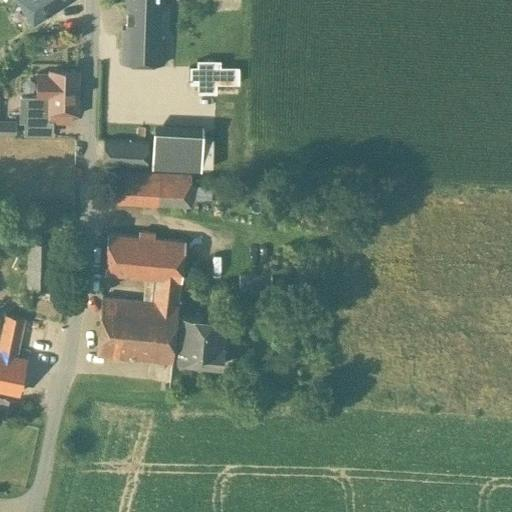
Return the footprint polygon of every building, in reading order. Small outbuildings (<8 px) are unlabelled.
[(16,0),(33,25),(71,0),(16,0)] [(126,0),(127,29),(121,29),(121,64),(163,64),(163,46),(160,46),(160,0),(126,0)] [(237,85),(237,70),(220,70),(220,63),(198,63),(198,70),(192,70),(192,85),(199,85),(199,94),(215,94),(215,85),(237,85)] [(35,74),(35,92),(35,98),(31,97),(30,123),(25,125),(25,137),(51,138),(52,122),(47,122),(48,120),(48,115),(78,116),(79,71),(48,71),(48,74),(35,74)] [(203,126),(153,123),(150,168),(200,171),(203,126)] [(102,165),(147,167),(150,142),(103,140),(102,165)] [(191,175),(112,171),(111,202),(191,206),(191,201),(205,202),(206,186),(191,185),(191,175)] [(154,280),(153,287),(152,301),(101,296),(95,356),(171,364),(178,304),(179,304),(182,281),(181,280),(185,241),(154,237),(154,233),(139,232),(138,236),(107,232),(103,275),(143,279),(154,280)] [(28,242),(26,289),(51,289),(52,241),(28,242)] [(4,316),(0,332),(0,390),(18,394),(26,359),(17,358),(25,319),(4,316)] [(221,367),(222,345),(224,320),(180,318),(175,363),(221,367)] [(16,411),(18,401),(0,398),(0,418),(11,421),(14,410),(16,411)]
